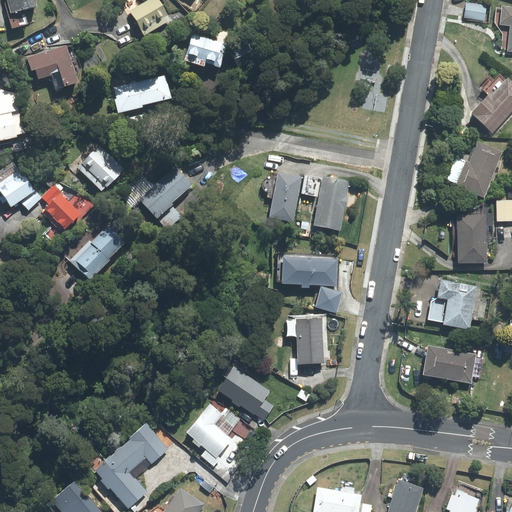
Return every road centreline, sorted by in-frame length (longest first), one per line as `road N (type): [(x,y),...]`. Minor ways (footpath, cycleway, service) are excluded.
road 1 (residential): [(430,0),(359,427)]
road 2 (residential): [(511,447),(359,427)]
road 3 (residential): [(359,427),(309,437),(281,453),(253,511)]
